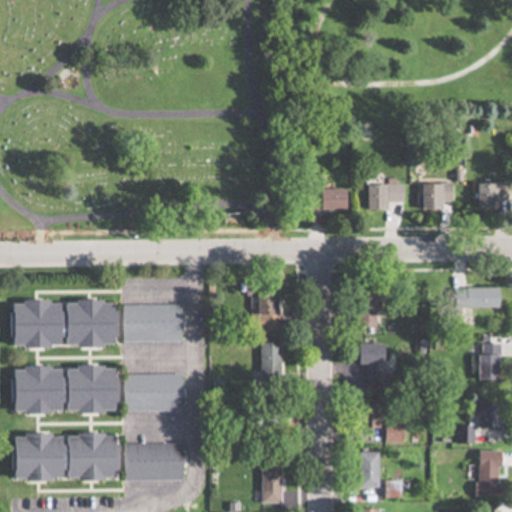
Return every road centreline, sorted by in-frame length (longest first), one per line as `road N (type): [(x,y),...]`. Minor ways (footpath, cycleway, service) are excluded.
road 1 (residential): [(511,252),(0,251)]
road 2 (residential): [(318,511),(315,249)]
